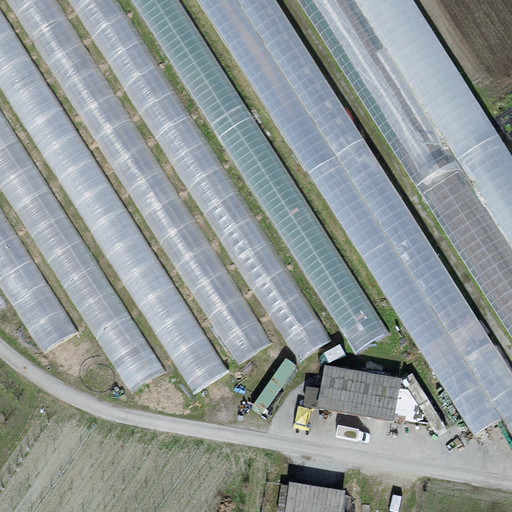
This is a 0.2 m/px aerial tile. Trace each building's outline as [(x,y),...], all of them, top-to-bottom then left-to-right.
[(50,0),(0,0),(0,70),(192,384),(260,343),(50,0)] [(179,0),(74,0),(287,368),(366,323),(179,0)] [(511,383),(269,0),(203,0),(478,433),(497,420),(511,443),(511,383)] [(511,153),(414,0),(302,0),(511,328),(511,153)] [(0,118),(0,293),(40,353),(70,335),(117,400),(166,373),(0,118)] [(324,391),(307,390),(304,410),(399,426),(400,418),(420,420),(420,404),(401,382),(327,369),(324,391)] [(292,491),(281,489),(277,511),(345,511),(348,496),(293,488),(292,491)]
